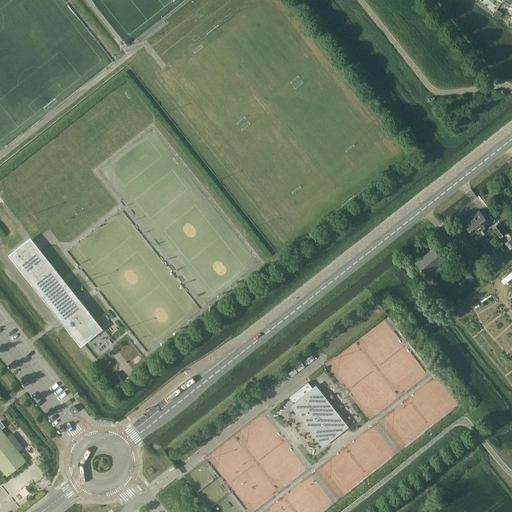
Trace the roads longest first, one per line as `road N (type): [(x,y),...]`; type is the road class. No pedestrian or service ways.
road 1 (tertiary): [(119,448),(511,140)]
road 2 (unclassified): [(87,444),(0,334)]
